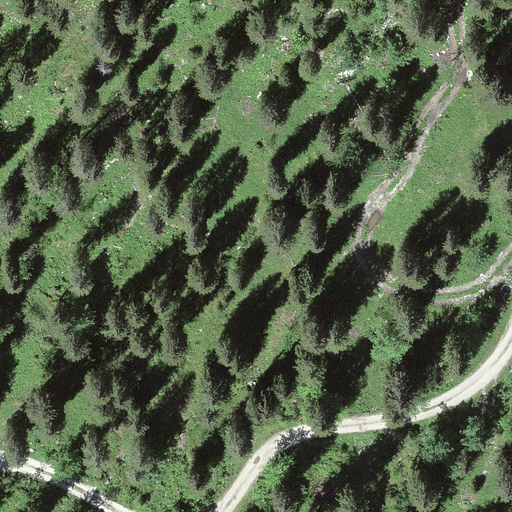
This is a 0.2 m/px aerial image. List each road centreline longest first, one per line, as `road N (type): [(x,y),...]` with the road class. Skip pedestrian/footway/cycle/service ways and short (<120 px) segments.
road 1 (track): [(456,0),(455,85),(428,118),(400,179),(366,218),(361,246),(375,276),(435,297),(491,281),(511,253)]
road 2 (track): [(511,339),(476,382),(434,407),(279,442),(222,511)]
road 3 (track): [(116,511),(35,467),(0,461)]
